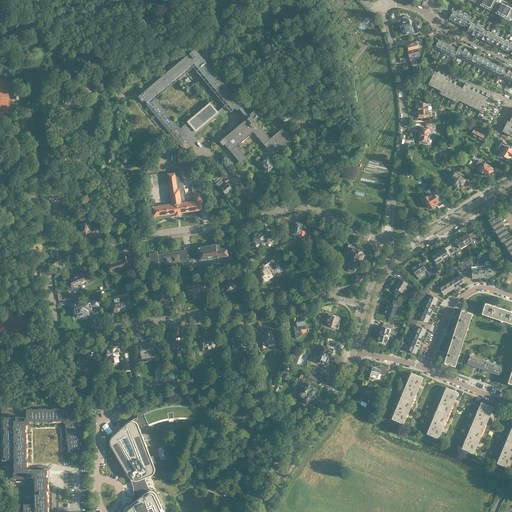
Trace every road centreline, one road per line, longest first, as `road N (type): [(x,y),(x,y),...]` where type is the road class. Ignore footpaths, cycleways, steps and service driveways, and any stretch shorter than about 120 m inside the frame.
road 1 (residential): [(58,340),(47,270),(101,243),(305,205),(370,239),(386,238)]
road 2 (residential): [(58,340),(331,296),(365,304)]
road 3 (residential): [(386,238),(404,120),(384,8)]
road 4 (residential): [(360,352),(384,278),(397,263),(498,199)]
road 5 (tertiary): [(258,511),(337,390)]
road 6 (tertiary): [(397,251),(511,179)]
road 7 (residential): [(424,368),(449,307),(483,287),(511,296)]
